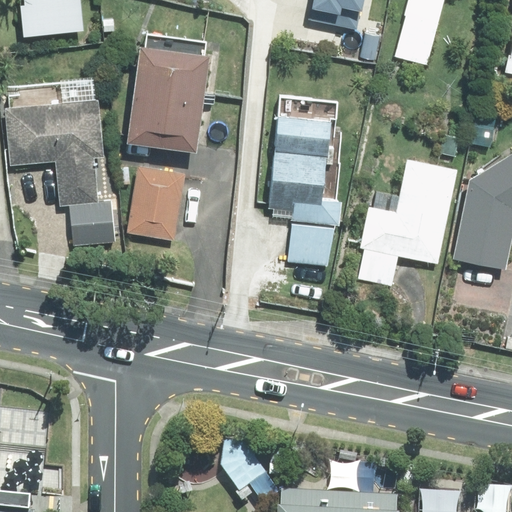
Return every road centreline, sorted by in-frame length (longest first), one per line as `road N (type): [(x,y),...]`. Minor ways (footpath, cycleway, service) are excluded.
road 1 (secondary): [(120,341),(511,419)]
road 2 (residential): [(120,341),(116,511)]
road 3 (secondary): [(0,313),(120,341)]
